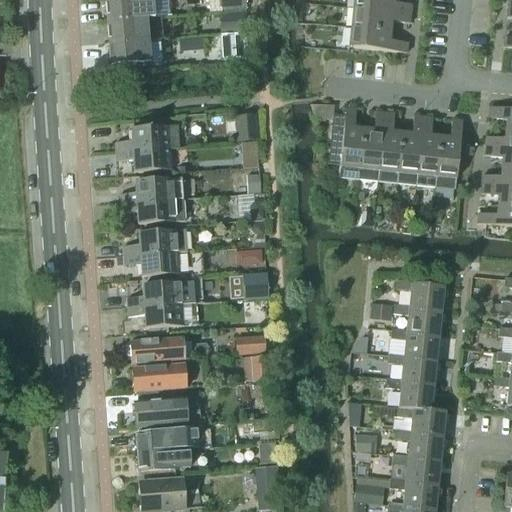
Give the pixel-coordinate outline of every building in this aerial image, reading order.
[(131,0),(104,2),(106,23),(136,21),(146,20),(154,20),(152,0),(131,0)] [(245,0),(216,0),(217,14),(246,12),(245,0)] [(352,0),(351,10),(410,16),(411,7),(393,5),(393,0),(352,0)] [(351,10),(349,29),(390,34),(391,24),(409,26),(410,16),(351,10)] [(244,13),(218,15),(220,36),(232,36),(245,35),(246,35),(244,13)] [(106,23),(108,46),(148,42),(146,20),(136,21),(106,23)] [(347,49),(348,49),(406,55),(407,45),(389,43),(390,34),(349,29),(347,49)] [(245,36),(219,37),(221,62),(247,60),(245,36)] [(511,39),(504,39),(502,49),(511,50),(511,39)] [(109,68),(139,66),(149,65),(148,42),(108,46),(109,68)] [(201,42),(191,43),(192,53),(201,52),(201,42)] [(505,122),(504,131),(511,132),(511,112),(488,110),(488,119),(505,122)] [(338,167),(337,170),(336,180),(357,182),(362,131),(353,130),(355,112),(345,111),(344,118),(332,117),(327,166),(338,167)] [(362,131),(357,182),(376,184),(384,115),(374,114),(372,133),(362,131)] [(384,115),(376,184),(395,186),(401,136),(391,135),(393,116),(384,115)] [(237,144),(255,142),(253,118),(235,120),(237,144)] [(401,136),(395,186),(415,188),(422,119),(413,118),(411,137),(401,136)] [(422,119),(415,188),(434,190),(439,138),(431,137),(433,120),(422,119)] [(439,138),(434,190),(454,192),(461,123),(451,122),(449,139),(439,138)] [(131,132),(132,144),(115,145),(116,155),(178,151),(177,129),(131,132)] [(485,139),(484,149),(511,151),(511,132),(504,131),(503,141),(485,139)] [(256,145),(240,146),(242,173),(257,172),(257,171),(257,165),(256,145)] [(501,160),(500,169),(511,170),(511,151),(484,149),(483,158),(501,160)] [(178,151),(116,155),(116,164),(132,163),(133,176),(170,173),(168,152),(178,151)] [(481,178),(480,187),(511,190),(511,170),(500,169),(499,179),(481,178)] [(246,178),(246,196),(260,196),(260,177),(246,178)] [(118,197),(119,206),(181,202),(179,181),(171,182),(133,185),(134,196),(118,197)] [(497,198),(496,207),(511,209),(511,190),(480,187),(480,196),(497,198)] [(136,215),(137,228),(183,224),(181,202),(119,206),(120,217),(136,215)] [(253,203),(248,209),(248,222),(261,221),(259,204),(259,203),(253,203)] [(476,226),(483,227),(511,229),(511,209),(496,207),(495,218),(477,216),(476,226)] [(250,225),(250,233),(256,238),(261,237),(261,224),(250,225)] [(122,250),(123,259),(176,256),(176,255),(187,254),(185,232),(174,233),(137,236),(138,249),(122,250)] [(260,251),(247,252),(249,266),(262,265),(260,251)] [(140,267),(140,280),(177,278),(176,256),(123,259),(123,268),(140,267)] [(242,278),(244,302),(265,300),(263,277),(242,278)] [(511,290),(511,281),(504,281),(503,290),(511,290)] [(410,293),(409,310),(408,311),(441,314),(443,290),(411,286),(411,285),(396,283),(395,292),(410,293)] [(142,301),(126,302),(126,311),(179,307),(194,305),(193,284),(141,288),(142,301)] [(473,291),(472,302),(482,303),(483,292),(473,291)] [(511,315),(511,306),(501,306),(500,314),(511,315)] [(179,307),(126,311),(127,320),(143,319),(144,332),(181,329),(179,307)] [(371,307),(370,319),(390,321),(391,309),(371,307)] [(407,318),(406,334),(406,335),(438,339),(441,314),(408,311),(409,310),(393,308),(392,317),(407,318)] [(511,340),(511,348),(511,356),(511,359),(511,358),(511,331),(499,330),(498,339),(511,340)] [(405,344),(403,359),(403,360),(436,363),(438,339),(406,335),(406,334),(391,333),(390,342),(405,344)] [(263,339),(234,341),(235,358),(264,356),(263,339)] [(130,367),(163,364),(183,363),(181,341),(171,341),(129,345),(130,367)] [(510,365),(509,381),(508,384),(511,383),(511,358),(511,359),(511,356),(496,355),(495,364),(510,365)] [(402,368),(401,384),(401,385),(433,388),(436,363),(403,360),(403,359),(388,357),(387,366),(402,368)] [(242,360),(244,384),(268,383),(266,359),(242,360)] [(132,394),(165,392),(185,391),(184,368),(173,369),(131,372),(132,394)] [(506,408),(511,409),(511,383),(508,384),(509,381),(493,379),(492,388),(508,390),(506,408)] [(397,408),(397,411),(444,416),(444,414),(430,413),(433,388),(401,385),(401,384),(385,382),(384,391),(399,393),(398,408),(397,408)] [(272,388),(263,388),(264,400),(276,399),(275,387),(272,388)] [(183,402),(133,406),(135,430),(172,427),(185,426),(184,415),(183,402)] [(360,407),(346,405),(347,429),(358,430),(360,407)] [(411,418),(409,435),(409,436),(442,439),(444,416),(397,411),(396,417),(411,418)] [(271,421),(251,423),(252,435),(272,433),(271,421)] [(135,436),(136,455),(197,451),(196,432),(176,433),(135,436)] [(409,443),(407,459),(407,461),(439,464),(442,439),(409,436),(409,435),(395,433),(394,442),(409,443)] [(355,455),(369,455),(370,438),(356,437),(355,455)] [(138,474),(178,471),(189,471),(188,460),(187,451),(197,451),(136,455),(138,474)] [(406,468),(404,484),(404,486),(436,489),(439,464),(407,461),(407,459),(391,457),(390,466),(406,468)] [(276,470),(256,472),(258,511),(268,511),(279,511),(276,470)] [(500,509),(499,511),(508,511),(509,510),(511,510),(511,477),(505,477),(502,509),(500,509)] [(403,493),(402,509),(401,511),(411,511),(434,511),(436,489),(404,486),(404,484),(389,482),(389,483),(367,481),(366,489),(388,491),(403,493)] [(181,482),(138,485),(140,511),(181,511),(183,511),(181,482)] [(354,488),(352,505),(379,508),(381,491),(354,488)]
